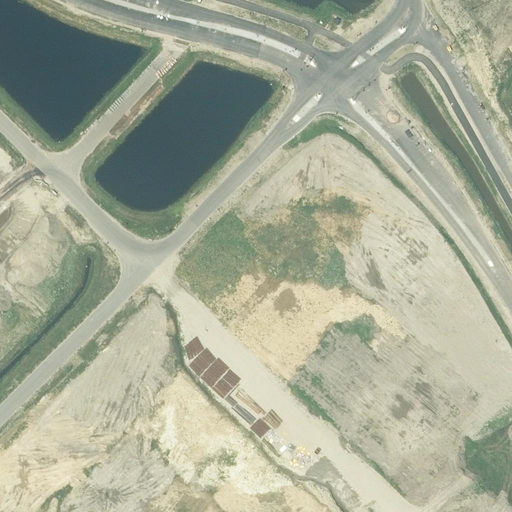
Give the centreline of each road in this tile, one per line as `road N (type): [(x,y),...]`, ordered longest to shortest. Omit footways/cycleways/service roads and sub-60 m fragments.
road 1 (unclassified): [(335,94),(430,193),(505,288)]
road 2 (unclassified): [(505,288),(467,216),(353,81)]
road 3 (unclassified): [(76,0),(244,49),(320,81)]
road 4 (track): [(395,511),(231,359)]
road 5 (unclassified): [(143,273),(0,418)]
road 6 (unclassified): [(335,68),(250,27),(160,0)]
road 7 (unclassified): [(281,137),(155,262)]
road 8 (unclassified): [(428,23),(511,178)]
road 9 (unclassified): [(0,122),(89,208)]
